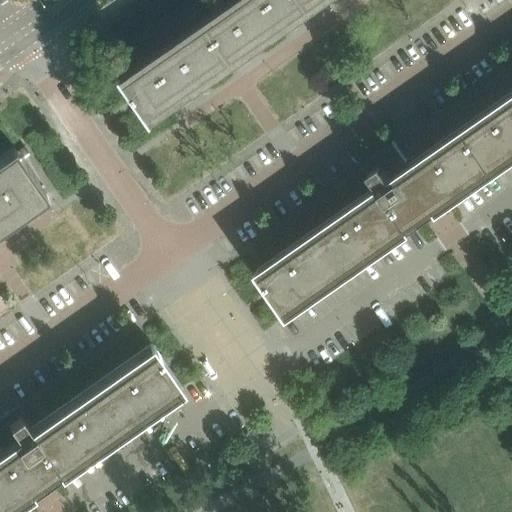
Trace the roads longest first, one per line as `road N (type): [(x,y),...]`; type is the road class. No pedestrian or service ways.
road 1 (residential): [(169,254),(511,19)]
road 2 (residential): [(169,254),(22,34)]
road 3 (residential): [(0,373),(169,254)]
